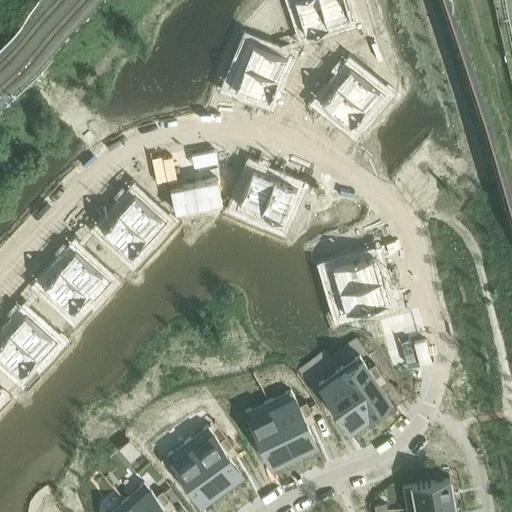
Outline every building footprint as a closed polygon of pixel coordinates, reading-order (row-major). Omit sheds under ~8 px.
[(293,0),(295,3),(287,6),(291,17),(298,15),(305,36),(329,28),(319,0),(293,0)] [(319,0),(329,28),(353,20),(346,0),(319,0)] [(248,42),(239,65),(279,82),(288,59),(268,50),(271,43),(260,38),(257,46),(248,42)] [(239,65),(229,88),(238,92),(235,100),(246,104),(249,97),(269,105),(279,82),(239,65)] [(351,66),(335,86),(370,113),(385,93),(378,87),(383,81),(373,73),(368,80),(351,66)] [(335,86),(320,106),(337,120),(332,126),(342,133),(347,127),(354,133),(370,113),(335,86)] [(236,184),(231,195),(239,198),(235,207),(258,216),(275,176),(252,167),(243,187),(236,184)] [(275,176),(258,216),(282,226),(285,217),(293,220),(297,209),(290,206),(298,186),(275,176)] [(135,192),(118,211),(150,240),(167,222),(160,215),(165,209),(156,201),(151,207),(135,192)] [(118,211),(101,230),(117,244),(111,250),(120,259),(126,252),(133,259),(150,240),(118,211)] [(353,226),(348,228),(355,253),(403,239),(395,215),(366,224),(363,215),(351,218),(353,226)] [(403,239),(355,253),(363,279),(368,277),(370,286),(382,282),(380,274),(410,265),(403,239)] [(76,249),(59,267),(94,300),(111,281),(101,271),(106,265),(97,257),(92,263),(76,249)] [(59,267),(42,285),(58,300),(52,306),(61,314),(66,309),(74,315),(90,297),(93,301),(94,300),(59,267)] [(25,312),(9,330),(41,360),(58,341),(51,335),(56,329),(47,321),(42,327),(25,312)] [(9,330),(0,339),(0,356),(8,364),(2,370),(11,378),(17,372),(20,375),(36,357),(40,361),(41,360),(9,330)] [(360,359),(340,373),(369,415),(390,400),(375,380),(382,376),(375,366),(368,370),(360,359)] [(340,373),(319,388),(328,399),(321,404),(328,414),(335,409),(349,429),(369,415),(340,373)] [(291,393),(268,404),(294,454),(316,443),(305,421),(312,417),(307,406),(299,410),(291,393)] [(268,404),(246,415),(255,432),(247,436),(253,447),(260,443),(271,465),(294,454),(268,404)] [(208,430),(188,445),(221,490),(241,475),(227,455),(233,450),(226,440),(220,445),(208,430)] [(188,445),(168,459),(179,475),(173,480),(180,489),(186,485),(201,505),(221,490),(188,445)] [(450,478),(403,486),(407,510),(454,501),(450,478)] [(144,486),(124,502),(132,511),(165,511),(164,510),(170,505),(162,496),(156,501),(144,486)] [(456,511),(454,501),(407,510),(407,511),(412,510),(412,511),(456,511)] [(132,511),(124,502),(112,511),(132,511)]
